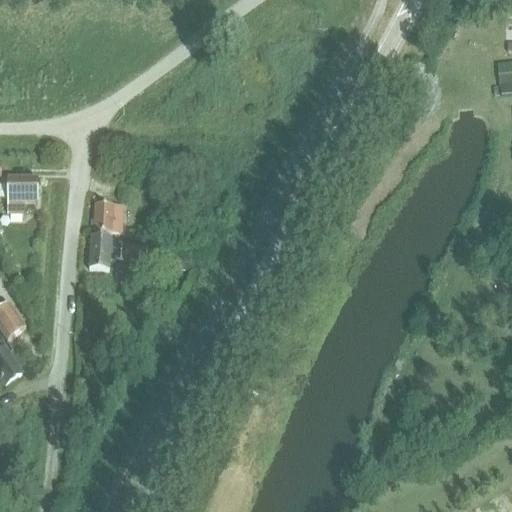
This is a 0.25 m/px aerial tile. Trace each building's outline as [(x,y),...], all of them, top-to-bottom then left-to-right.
[(10,182),(8,218),(24,218),(24,206),(37,206),(37,182),(10,182)] [(121,237),(123,209),(95,208),(94,235),(121,237)] [(154,242),(154,231),(138,230),(138,241),(154,242)] [(89,273),(93,273),(109,274),(110,260),(121,261),(121,262),(146,264),(147,248),(122,246),(122,245),(111,244),(111,241),(91,239),(89,273)] [(172,259),(170,271),(193,274),(194,261),(172,259)] [(9,308),(2,312),(0,309),(0,333),(8,345),(26,332),(9,308)] [(0,381),(5,389),(22,378),(5,353),(0,356),(0,381)]
